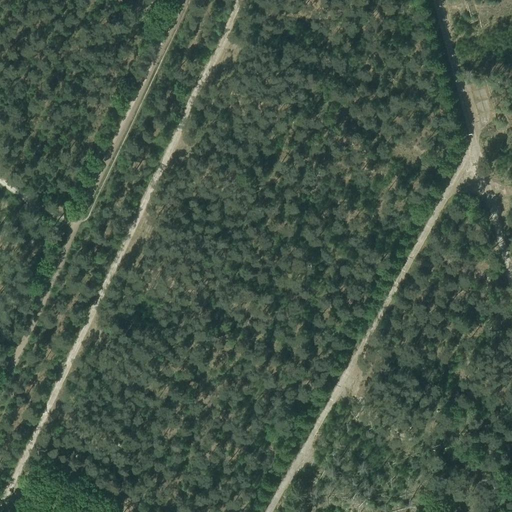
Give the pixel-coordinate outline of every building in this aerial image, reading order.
[(335,0),(276,0),(323,24),(335,0)] [(511,0),(463,0),(470,27),(511,16),(511,0)] [(302,76),(247,48),(225,91),(279,119),(302,76)] [(497,125),(511,121),(511,70),(486,77),(497,125)] [(258,160),(204,132),(181,176),(235,204),(258,160)] [(218,258),(163,230),(141,273),(195,301),(218,258)] [(174,344),(120,316),(97,360),(152,388),(174,344)] [(437,396),(383,368),(360,412),(414,440),(437,396)] [(137,424),(83,396),(60,440),(115,468),(137,424)] [(369,511),(386,480),(332,452),(309,495),(341,511),(369,511)] [(100,511),(102,509),(48,481),(31,511),(100,511)]
